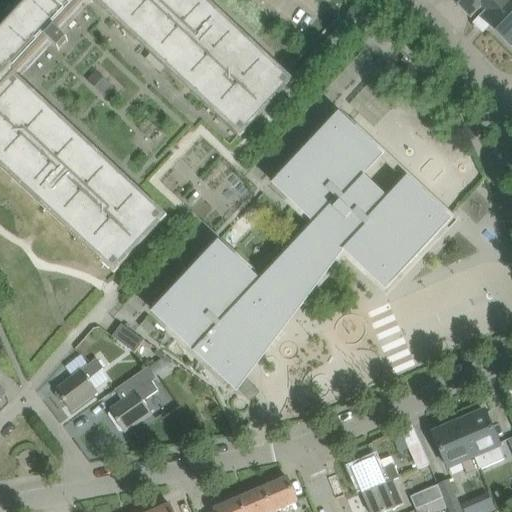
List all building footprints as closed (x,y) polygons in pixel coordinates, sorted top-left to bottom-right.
[(33,0),(28,6),(22,11),(4,31),(0,34),(0,163),(14,176),(19,172),(27,180),(23,185),(44,204),(48,200),(57,208),(52,213),(73,232),(78,228),(86,236),(82,241),(103,260),(108,256),(118,265),(126,257),(128,258),(144,240),(143,239),(159,222),(149,212),(153,208),(131,187),(127,192),(118,184),(123,179),(102,159),(97,164),(88,156),(93,151),(72,131),(67,136),(59,128),(63,123),(42,104),(37,108),(29,100),(33,96),(31,94),(13,77),(85,0),(97,0),(109,11),(230,124),(234,120),(245,130),(253,121),(254,122),(271,105),(270,103),(286,86),(276,77),(280,73),(202,0),(33,0)] [(451,0),(470,18),(487,0),(451,0)] [(511,0),(487,0),(470,18),(471,18),(476,12),(511,47),(511,0)] [(386,287),(448,221),(404,180),(384,201),(359,177),(379,156),(335,116),(274,181),(316,221),(258,284),(215,244),(154,310),(231,382),(293,316),(285,309),(343,247),(386,287)] [(144,341),(122,325),(112,337),(135,354),(144,341)] [(96,359),(55,390),(72,412),(98,393),(89,380),(104,369),(96,359)] [(148,367),(115,391),(122,401),(109,410),(125,433),(152,415),(143,401),(158,391),(152,382),(156,379),(148,367)] [(242,375),(237,380),(233,384),(251,401),(254,397),(259,391),(242,375)] [(485,412),(459,423),(480,471),(505,460),(485,412)] [(433,434),(441,453),(448,469),(462,463),(467,476),(480,471),(459,423),(433,434)] [(407,446),(415,464),(418,470),(430,465),(419,441),(407,446)] [(363,493),(394,480),(399,478),(394,465),(380,471),(375,459),(352,469),(363,493)] [(287,478),(263,488),(272,511),(276,511),(298,503),(287,478)] [(394,480),(363,493),(370,511),(386,511),(404,505),(394,480)] [(438,486),(439,488),(444,498),(449,511),(462,511),(449,481),(438,486)] [(415,510),(444,498),(439,488),(438,486),(410,498),(411,501),(415,510)] [(272,511),(263,488),(238,499),(244,511),(272,511)] [(444,498),(415,510),(416,511),(438,511),(448,508),(444,498)] [(214,509),(215,511),(244,511),(238,499),(214,509)]
